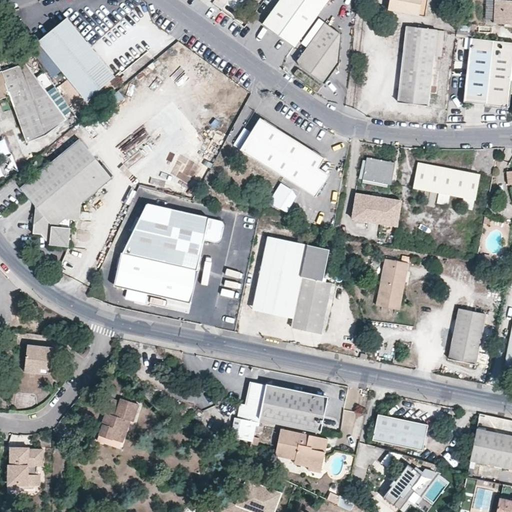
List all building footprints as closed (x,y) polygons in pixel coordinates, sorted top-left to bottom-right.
[(279,0),(262,25),(293,48),(327,0),(279,0)] [(387,0),(386,10),(417,14),(418,0),(387,0)] [(425,0),(418,0),(417,14),(423,15),(425,0)] [(511,0),(494,0),(493,22),(511,23),(511,0)] [(67,19),(39,42),(85,101),(115,77),(67,19)] [(341,36),(324,24),(297,61),(300,68),(324,85),(338,65),(341,36)] [(435,30),(406,27),(397,102),(427,106),(435,30)] [(511,68),(511,43),(470,38),(463,102),(507,107),(511,68)] [(0,99),(9,96),(26,143),(46,135),(66,120),(58,109),(43,89),(25,64),(16,67),(0,72),(0,99)] [(56,89),(69,100),(77,90),(64,80),(56,89)] [(126,90),(95,112),(106,127),(137,105),(126,90)] [(226,126),(231,113),(216,108),(211,121),(226,126)] [(324,158),(266,122),(264,126),(257,121),(239,150),(314,197),(328,175),(318,168),(324,158)] [(0,179),(17,172),(4,138),(0,139),(0,179)] [(71,220),(79,220),(80,205),(111,179),(79,140),(21,188),(36,206),(33,233),(50,235),(50,244),(68,246),(71,220)] [(367,158),(363,179),(390,185),(394,163),(367,158)] [(419,163),(413,188),(475,200),(480,175),(419,163)] [(268,202),(286,212),(297,192),(279,182),(268,202)] [(404,205),(359,195),(354,220),(398,230),(404,205)] [(220,221),(147,203),(124,251),(122,256),(115,284),(189,302),(194,283),(199,261),(205,240),(214,242),(217,242),(220,240),(221,237),(223,228),(223,224),(222,222),(220,221)] [(293,320),(291,327),(320,333),(330,284),(323,283),(330,251),(269,238),(253,311),(293,320)] [(409,264),(386,259),(376,306),(398,310),(403,286),(402,285),(405,272),(407,272),(409,264)] [(485,315),(460,310),(449,359),(475,364),(485,315)] [(26,347),(23,369),(47,371),(48,364),(52,364),(53,350),(26,347)] [(265,384),(249,381),(244,404),(260,408),(265,384)] [(326,398),(265,384),(260,408),(244,404),(240,403),(237,418),(240,418),(254,422),(257,422),(258,419),(319,432),(326,398)] [(100,434),(123,441),(134,407),(111,399),(103,424),(103,425),(100,434)] [(379,414),(373,440),(422,451),(428,425),(379,414)] [(250,440),(254,422),(240,418),(235,437),(250,440)] [(274,455),(295,459),(321,466),(324,452),(319,450),(319,446),(312,444),(314,436),(280,429),(274,455)] [(511,469),(511,436),(477,429),(470,461),(511,469)] [(100,434),(98,440),(121,448),(123,441),(100,434)] [(312,444),(319,446),(319,450),(324,452),(327,439),(314,436),(312,444)] [(39,473),(36,471),(36,466),(42,466),(43,450),(29,449),(29,447),(9,447),(9,465),(10,465),(9,469),(7,469),(6,485),(10,489),(14,489),(17,486),(17,485),(34,485),(39,481),(39,473)] [(307,466),(307,470),(319,472),(321,466),(295,459),(294,463),(307,466)] [(421,475),(408,466),(396,481),(394,480),(390,485),(392,487),(384,497),(393,505),(400,496),(404,491),(401,489),(406,483),(412,487),(421,475)] [(260,511),(237,503),(247,479),(240,476),(228,508),(238,511),(260,511)] [(273,511),(281,492),(270,487),(269,490),(264,488),(265,485),(247,479),(237,503),(260,511),(273,511)] [(400,496),(403,499),(412,487),(406,483),(401,489),(404,491),(400,496)] [(352,510),(355,501),(329,492),(326,501),(352,510)] [(511,511),(511,501),(501,500),(498,511),(511,511)]
